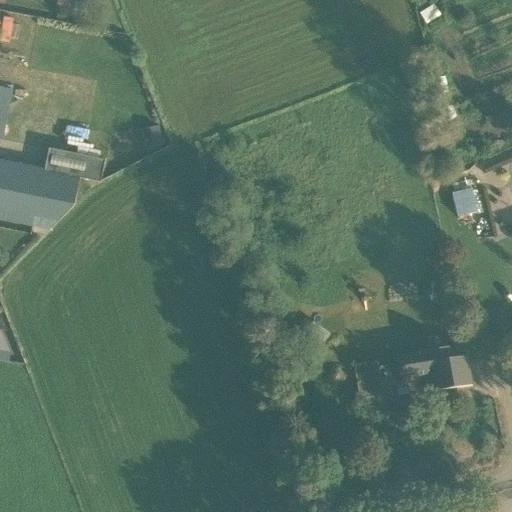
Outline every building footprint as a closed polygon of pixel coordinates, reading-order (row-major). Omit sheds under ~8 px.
[(11,91),(0,88),(0,105),(8,107),(11,91)] [(72,209),(79,180),(98,184),(103,163),(48,152),(42,170),(0,161),(0,223),(46,231),(72,209)] [(475,188),(453,191),(457,216),(478,213),(475,188)] [(0,333),(0,332),(0,352),(8,354),(0,333)] [(398,381),(430,376),(434,394),(470,388),(465,361),(448,364),(446,350),(394,359),(398,381)] [(384,417),(374,363),(353,367),(364,421),(384,417)] [(422,441),(411,409),(394,415),(405,446),(422,441)]
